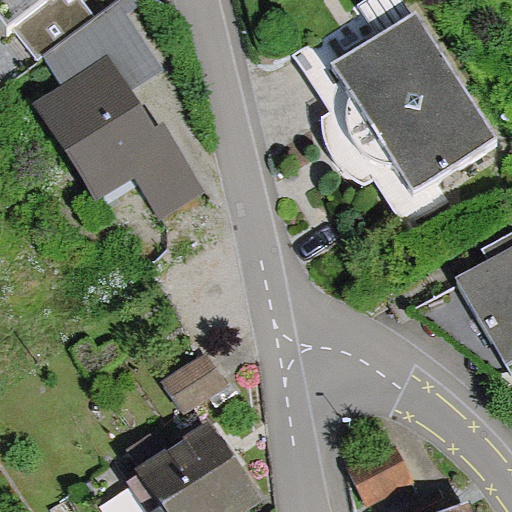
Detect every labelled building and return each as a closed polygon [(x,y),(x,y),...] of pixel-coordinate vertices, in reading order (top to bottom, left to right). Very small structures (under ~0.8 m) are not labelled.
[(0,0),(0,24),(5,31),(44,0),(0,0)] [(155,219),(195,191),(165,148),(131,100),(168,74),(130,21),(147,9),(141,0),(131,0),(40,64),(64,97),(41,113),(106,204),(132,186),(155,219)] [(415,191),(494,140),(414,18),(335,69),(380,138),(415,191)] [(511,352),(511,253),(469,277),(511,352)] [(167,417),(207,388),(187,361),(148,390),(167,417)] [(373,487),(414,465),(398,434),(356,456),(373,487)] [(119,511),(232,511),(185,445),(109,498),(119,511)]
